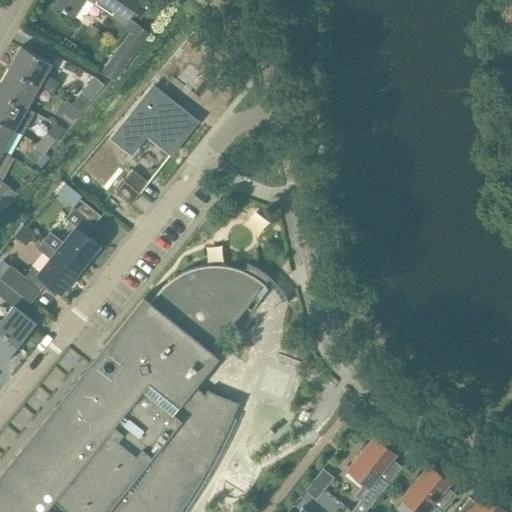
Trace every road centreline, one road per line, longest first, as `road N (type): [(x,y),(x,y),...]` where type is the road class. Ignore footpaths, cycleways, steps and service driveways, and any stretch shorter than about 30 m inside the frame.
road 1 (residential): [(511,459),(383,395),(336,346),(274,114)]
road 2 (residential): [(0,415),(234,128),(274,114)]
road 3 (residential): [(274,114),(260,57),(225,0)]
